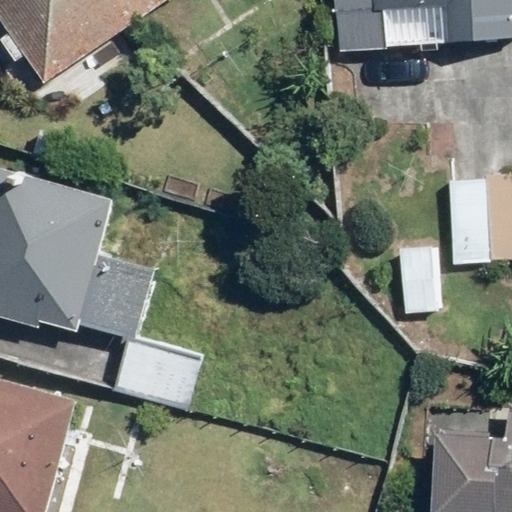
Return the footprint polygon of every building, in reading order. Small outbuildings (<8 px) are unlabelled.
[(171,0),(13,0),(62,72),(171,0)] [(502,29),(511,29),(511,0),(356,0),(356,1),(400,0),(403,42),(474,38),(475,33),(502,29)] [(14,152),(0,196),(0,301),(59,319),(60,314),(97,325),(99,319),(149,334),(172,260),(121,244),(138,190),(14,152)] [(511,252),(511,164),(466,165),(466,253),(511,252)] [(448,313),(451,238),(414,236),(410,312),(448,313)] [(0,360),(0,502),(32,511),(62,511),(99,390),(0,360)] [(511,511),(511,416),(460,417),(450,511),(511,511)]
